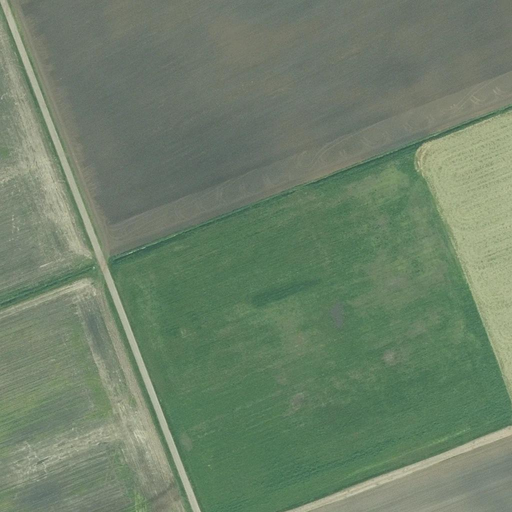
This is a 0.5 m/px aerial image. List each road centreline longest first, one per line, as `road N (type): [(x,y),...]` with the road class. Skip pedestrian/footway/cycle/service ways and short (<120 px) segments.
road 1 (unclassified): [(196,511),(2,0)]
road 2 (track): [(288,511),(511,423)]
